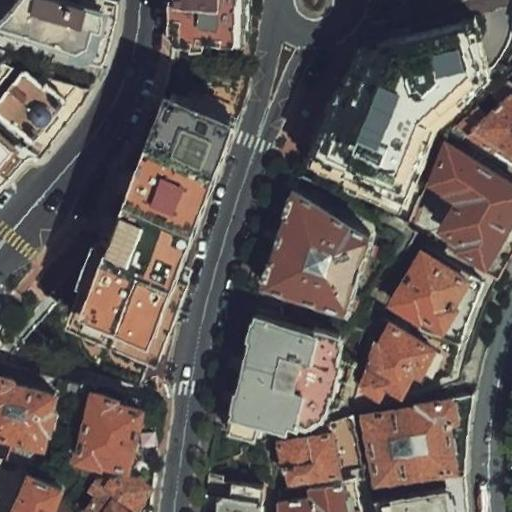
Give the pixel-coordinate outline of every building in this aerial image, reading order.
[(113,6),(88,0),(10,0),(0,19),(0,24),(92,60),(103,63),(113,6)] [(252,0),(169,0),(170,44),(251,40),(252,0)] [(476,9),(369,39),(340,68),(306,164),(414,197),(430,150),(444,113),(488,68),(476,9)] [(67,95),(26,65),(0,97),(0,113),(32,142),(67,95)] [(244,103),(175,77),(110,233),(182,257),(244,103)] [(511,88),(494,107),(478,120),(468,135),(511,160),(511,88)] [(511,174),(445,139),(428,185),(453,202),(439,231),(458,241),(455,250),(495,268),(511,231),(511,174)] [(378,219),(293,175),(262,284),(351,311),(378,219)] [(182,257),(110,233),(96,227),(75,278),(86,282),(71,319),(158,353),(194,262),(182,257)] [(489,282),(436,243),(403,309),(458,345),(489,282)] [(349,335),(258,308),(231,426),(260,433),(263,418),(287,421),(310,419),(329,413),(351,399),(355,359),(347,355),(349,335)] [(457,358),(392,323),(377,342),(359,384),(382,397),(389,386),(403,391),(453,373),(457,358)] [(64,383),(0,367),(0,435),(46,448),(61,417),(64,383)] [(149,400),(91,387),(75,455),(131,466),(149,400)] [(475,390),(357,413),(374,484),(465,474),(463,446),(468,418),(475,390)] [(343,424),(278,439),(290,482),(352,473),(343,424)] [(55,511),(67,482),(26,471),(8,511),(55,511)] [(80,511),(137,511),(153,483),(133,477),(98,479),(77,509),(80,511)] [(311,498),(278,500),(278,511),(360,511),(358,481),(310,486),(311,498)] [(233,496),(221,495),(219,511),(264,511),(266,484),(234,482),(233,496)] [(454,511),(451,485),(373,497),(375,511),(454,511)]
